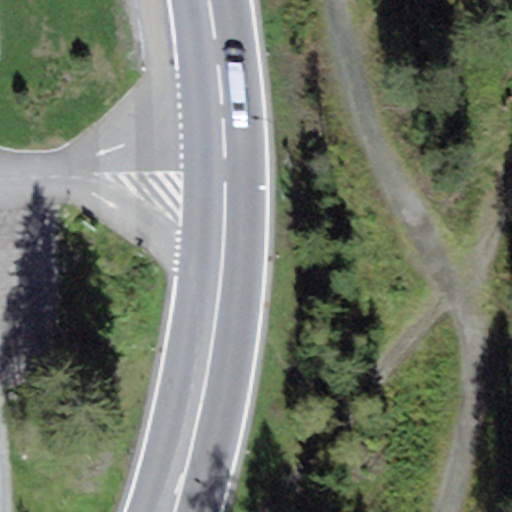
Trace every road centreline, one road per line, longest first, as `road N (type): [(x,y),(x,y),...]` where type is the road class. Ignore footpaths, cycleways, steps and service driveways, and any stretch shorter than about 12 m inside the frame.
road 1 (primary): [(176,511),(223,276),(225,147),(210,0)]
road 2 (track): [(317,0),(348,116),(376,172),(463,296)]
road 3 (track): [(463,296),(476,330),(475,379),(444,511)]
